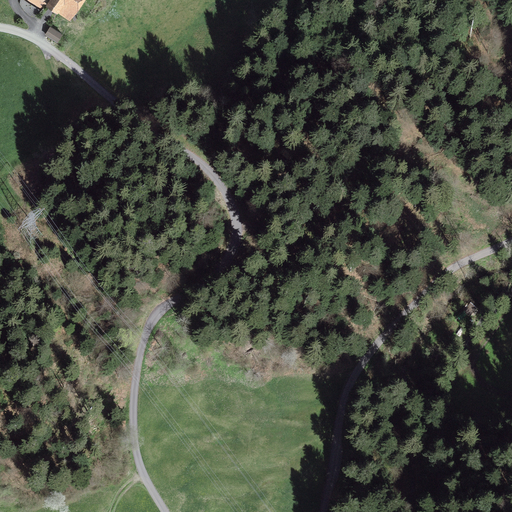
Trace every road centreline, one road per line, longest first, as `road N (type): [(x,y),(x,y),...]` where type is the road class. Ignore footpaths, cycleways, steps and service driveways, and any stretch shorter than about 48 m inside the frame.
road 1 (track): [(0,27),(40,41),(105,89),(211,172),(231,206),(236,227),(227,260),(156,314),(140,350),(135,449),(166,511)]
road 2 (track): [(323,511),(343,402),(367,354),(454,266),(511,241)]
